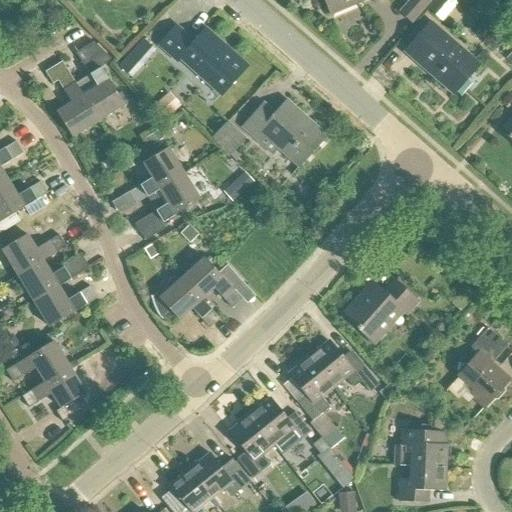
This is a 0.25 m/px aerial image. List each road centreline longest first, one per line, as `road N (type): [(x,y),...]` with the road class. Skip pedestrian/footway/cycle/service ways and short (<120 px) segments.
road 1 (residential): [(198,391),(129,302),(87,193),(41,122),(2,84)]
road 2 (unclassified): [(198,391),(423,162)]
road 3 (unclassified): [(423,162),(240,0)]
road 4 (unclassified): [(58,511),(198,391)]
